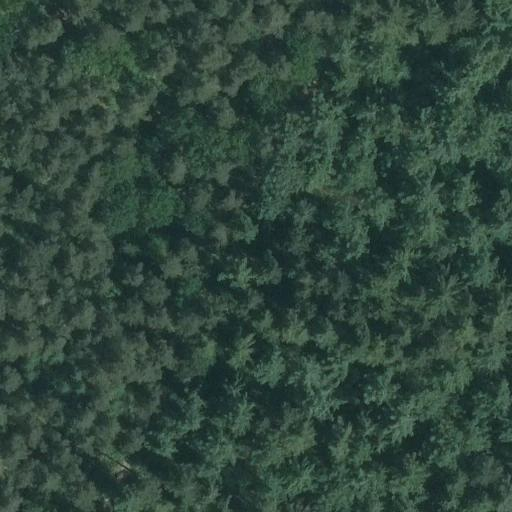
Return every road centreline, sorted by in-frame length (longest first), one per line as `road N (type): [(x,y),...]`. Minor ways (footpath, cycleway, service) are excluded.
road 1 (track): [(227,224),(86,511)]
road 2 (track): [(35,0),(227,224)]
